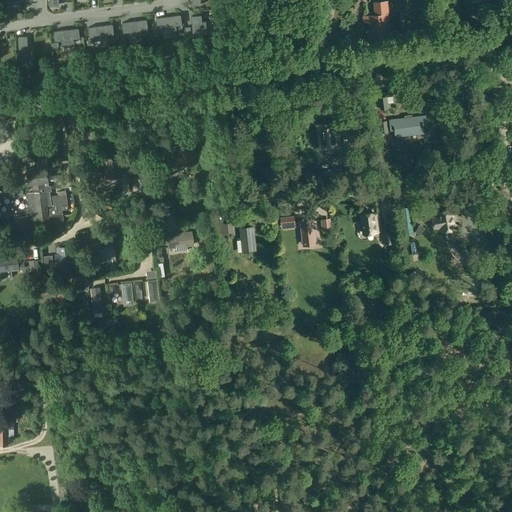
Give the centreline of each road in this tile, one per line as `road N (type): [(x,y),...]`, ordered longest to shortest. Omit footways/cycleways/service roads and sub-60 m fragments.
road 1 (unclassified): [(0,112),(322,67)]
road 2 (track): [(71,102),(83,212),(67,231),(0,244)]
road 3 (unclassified): [(511,223),(488,42)]
road 4 (unclassified): [(322,67),(488,42)]
